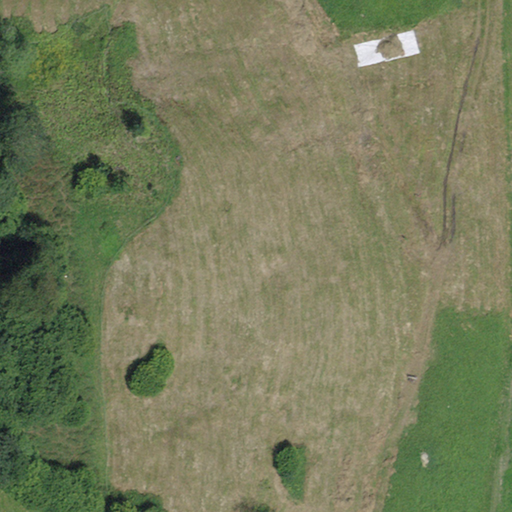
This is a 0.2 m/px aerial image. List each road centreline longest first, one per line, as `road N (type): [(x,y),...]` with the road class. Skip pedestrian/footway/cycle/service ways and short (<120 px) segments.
road 1 (track): [(489,0),(449,191),(450,241),(441,254),(430,250),(390,140),(311,0)]
road 2 (track): [(374,511),(441,254)]
road 3 (track): [(135,161),(97,81),(94,53),(123,0)]
